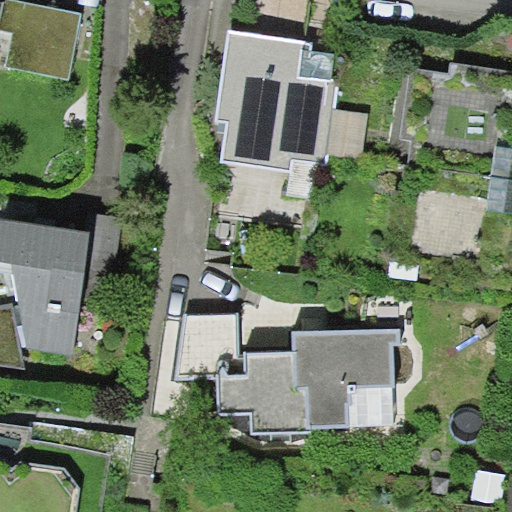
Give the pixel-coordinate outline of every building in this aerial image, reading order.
[(75,15),(2,3),(0,16),(0,74),(64,84),(75,15)] [(290,37),(228,29),(215,121),(227,123),(221,161),(294,172),(295,159),(328,164),(340,82),(285,74),(290,37)] [(511,84),(403,71),(391,168),(511,183),(511,84)] [(89,232),(0,221),(0,275),(2,276),(35,357),(73,362),(89,232)] [(0,309),(0,371),(29,375),(9,312),(0,309)] [(291,356),(244,358),(248,440),(357,434),(354,391),(397,389),(394,328),(290,334),(291,356)] [(0,511),(74,511),(77,490),(64,469),(0,463),(0,511)]
